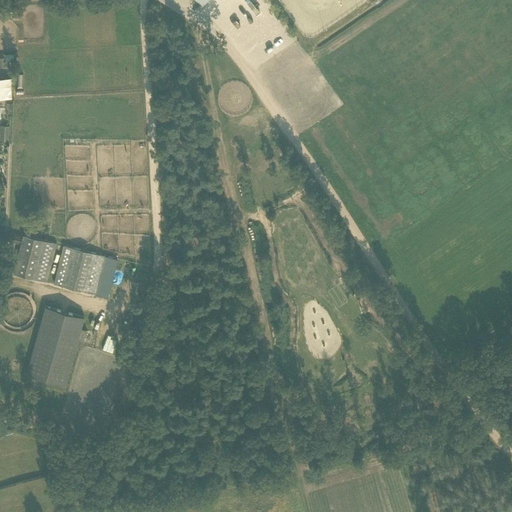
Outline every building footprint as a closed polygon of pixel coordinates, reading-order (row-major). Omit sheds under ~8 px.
[(6,7),(6,15),(16,15),(15,6),(6,7)] [(0,76),(0,97),(4,98),(4,90),(10,90),(9,77),(0,76)] [(0,238),(22,244),(23,236),(0,230),(0,238)] [(24,235),(23,236),(22,244),(14,273),(47,282),(57,243),(24,235)] [(54,283),(96,294),(106,256),(64,245),(54,283)] [(18,295),(14,300),(19,305),(23,300),(18,295)] [(85,316),(79,315),(45,305),(26,373),(65,384),(85,316)]
